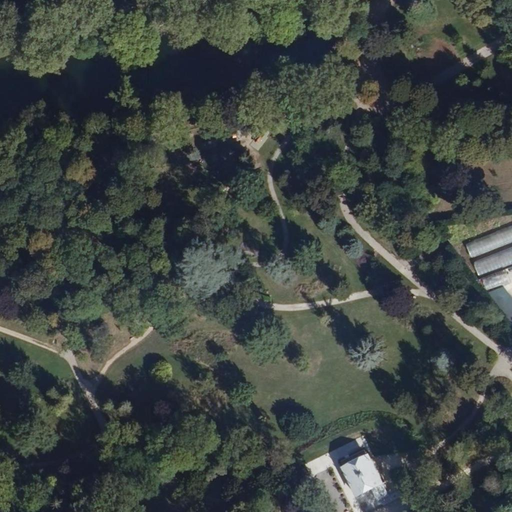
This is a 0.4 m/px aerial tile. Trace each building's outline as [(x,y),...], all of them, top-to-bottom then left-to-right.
[(511,225),(466,243),(472,257),(511,241),(511,225)] [(511,265),(511,246),(473,261),(479,277),(511,265)] [(508,271),(483,278),(486,289),(511,281),(508,271)] [(511,297),(503,285),(491,293),(511,323),(511,297)] [(389,494),(369,454),(344,467),(342,468),(356,498),(364,494),(372,490),(377,500),(389,494)]
